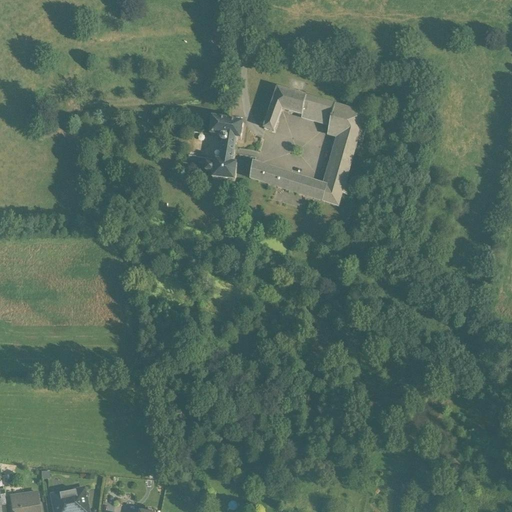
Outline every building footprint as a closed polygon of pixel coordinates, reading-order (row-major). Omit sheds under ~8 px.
[(333,106),(367,116),(370,100),(282,75),(277,90),(333,106)] [(333,106),(277,90),(271,109),(281,112),(282,111),(329,125),(333,106)] [(327,187),(322,203),(337,208),(341,195),(348,198),(350,188),(344,185),(356,142),(361,143),(367,116),(333,106),(329,125),(327,133),(335,136),(332,146),(336,148),(325,187),(327,187)] [(281,112),(271,109),(265,128),(264,128),(263,130),(266,131),(266,130),(274,132),(281,112)] [(244,124),(212,119),(211,124),(212,124),(210,136),(221,138),(221,142),(221,143),(222,143),(223,143),(221,155),(220,154),(219,155),(218,155),(217,156),(216,161),(217,161),(215,168),(213,182),(235,183),(238,165),(234,164),(237,141),(241,141),(244,124)] [(216,161),(205,159),(204,166),(215,168),(217,161),(216,161)] [(252,163),(250,179),(257,182),(257,183),(258,184),(259,182),(267,185),(267,187),(269,188),(269,186),(277,188),(276,190),(278,190),(278,189),(284,191),(284,193),(285,193),(286,191),(300,196),(299,198),(301,198),(302,196),(322,203),(327,187),(325,187),(252,163)] [(182,177),(170,174),(169,183),(182,185),(182,177)] [(284,191),(278,189),(278,190),(275,197),(297,204),(299,198),(300,196),(286,191),(285,193),(284,193),(284,191)] [(1,477),(2,486),(3,491),(10,490),(8,477),(1,477)] [(39,511),(37,494),(10,498),(11,511),(39,511)] [(88,511),(86,496),(65,500),(64,494),(52,496),(54,511),(88,511)]
